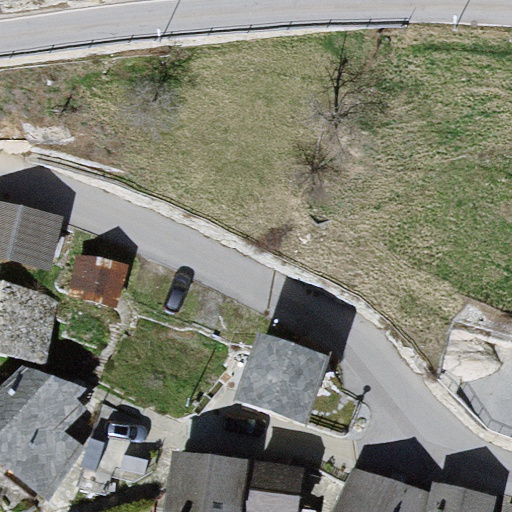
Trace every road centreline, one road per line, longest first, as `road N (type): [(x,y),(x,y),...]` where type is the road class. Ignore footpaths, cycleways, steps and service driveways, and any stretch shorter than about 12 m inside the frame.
road 1 (residential): [(0,180),(95,207),(314,310),(361,346),(432,442),(511,478)]
road 2 (tertiary): [(0,39),(381,1),(511,4)]
